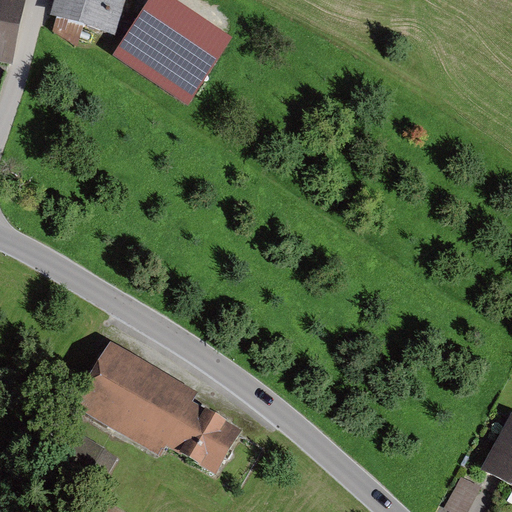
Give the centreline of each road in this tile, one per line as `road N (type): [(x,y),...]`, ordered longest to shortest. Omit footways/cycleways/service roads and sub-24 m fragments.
road 1 (residential): [(391,511),(228,373),(0,238)]
road 2 (residential): [(0,124),(38,0)]
